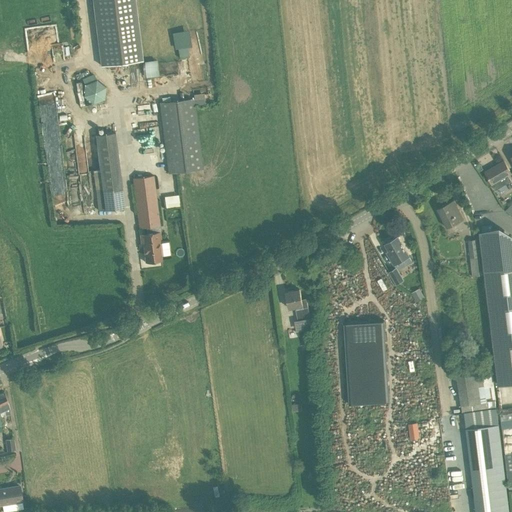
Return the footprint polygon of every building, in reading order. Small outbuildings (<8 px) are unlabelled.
[(92,0),(100,65),(142,60),(135,0),(92,0)] [(179,57),(190,55),(188,45),(177,48),(179,57)] [(156,58),(143,60),(145,76),(158,74),(156,58)] [(86,103),(104,98),(97,72),(79,77),(86,103)] [(194,98),(169,101),(159,102),(168,173),(203,169),(194,98)] [(105,209),(124,207),(115,132),(96,135),(105,209)] [(511,172),(504,160),(485,171),(492,183),(500,178),(504,184),(511,180),(508,174),(511,172)] [(159,241),(161,240),(160,232),(161,231),(154,175),(133,178),(141,243),(143,243),(145,262),(161,261),(159,241)] [(165,195),(166,206),(179,205),(178,194),(165,195)] [(447,227),(464,219),(454,199),(437,208),(447,227)] [(511,239),(501,233),(480,235),(497,372),(511,370),(511,239)] [(392,254),(389,256),(394,263),(409,255),(398,236),(385,243),(392,254)] [(480,256),(478,238),(468,240),(470,257),(480,256)] [(396,283),(404,279),(397,267),(390,271),(396,283)] [(301,299),(299,289),(286,291),(289,309),(297,307),(297,309),(296,310),(298,320),(295,321),(297,331),(313,328),(311,318),(310,318),(306,298),(301,299)] [(390,401),(384,320),(344,323),(349,404),(390,401)] [(481,372),(457,375),(461,405),(486,401),(481,372)] [(0,393),(0,410),(4,408),(5,415),(10,414),(9,407),(4,391),(0,393)] [(476,511),(508,511),(496,408),(463,412),(476,511)] [(419,422),(410,422),(411,438),(420,437),(419,422)] [(7,451),(15,449),(14,438),(6,440),(7,451)] [(0,504),(22,501),(19,486),(0,488),(0,504)]
